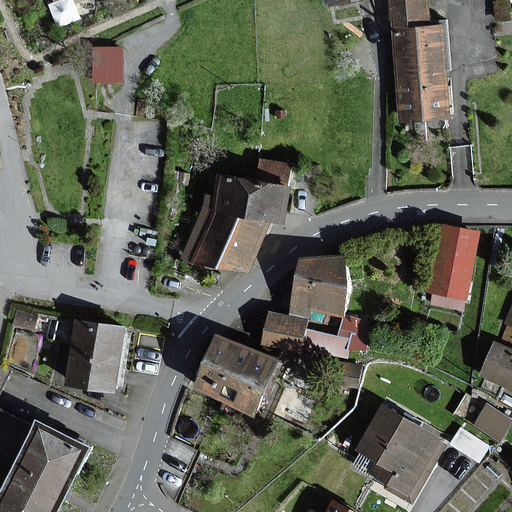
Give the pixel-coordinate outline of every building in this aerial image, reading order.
[(429,26),(427,0),(392,0),(402,119),(450,115),(448,91),(444,32),(443,25),(429,26)] [(96,40),(97,78),(127,77),(126,39),(96,40)] [(206,206),(273,220),(282,222),(288,190),(221,177),(217,198),(208,196),(206,206)] [(186,256),(251,268),(273,220),(206,206),(186,256)] [(479,233),(444,226),(432,290),(467,296),(479,233)] [(347,286),(345,257),(302,259),(293,311),(310,315),(312,306),(342,313),(347,286)] [(305,321),(272,314),(266,341),(300,347),(305,321)] [(126,327),(80,320),(69,386),(116,393),(126,327)] [(277,363),(218,337),(197,385),(255,411),(277,363)] [(511,350),(497,345),(485,374),(511,385),(511,350)] [(477,421),(504,435),(511,420),(511,411),(488,399),(477,421)] [(445,441),(384,407),(361,448),(398,469),(388,486),(412,499),(445,441)] [(59,511),(91,449),(37,423),(0,497),(0,511),(59,511)] [(480,454),(489,441),(464,425),(456,439),(480,454)] [(353,511),(335,503),(330,511),(353,511)]
